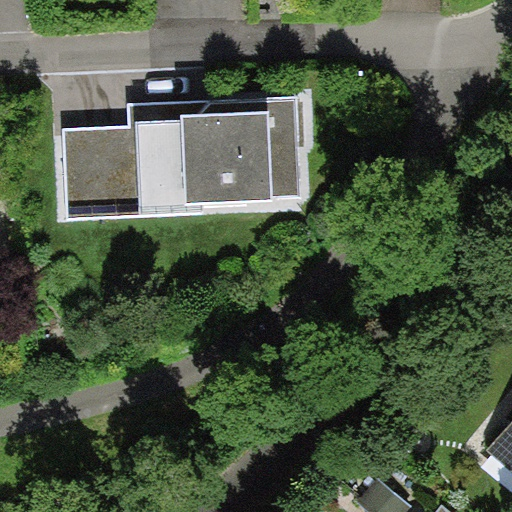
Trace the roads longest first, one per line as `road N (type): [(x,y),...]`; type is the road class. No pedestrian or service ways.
road 1 (residential): [(469,62),(343,267),(190,368),(0,422)]
road 2 (residential): [(0,62),(341,46),(469,62)]
road 3 (residential): [(225,511),(349,384),(511,183)]
